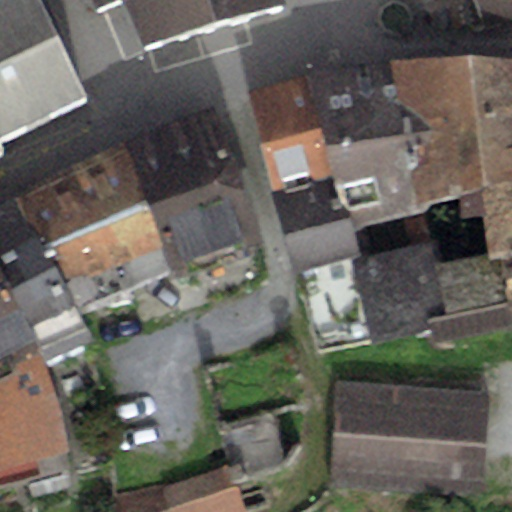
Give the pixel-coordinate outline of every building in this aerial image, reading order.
[(0,0),(0,161),(7,158),(1,147),(89,108),(35,0),(0,0)] [(91,0),(99,16),(122,3),(144,50),(286,5),(285,0),(91,0)] [(511,0),(474,0),(484,30),(511,18),(511,0)] [(511,60),(392,61),(417,201),(458,193),(464,218),(483,215),(487,253),(433,265),(454,340),(511,325),(511,60)] [(392,61),(305,74),(335,177),(350,227),(419,210),(417,201),(392,61)] [(335,177),(305,74),(246,94),(272,195),(335,177)] [(213,108),(123,145),(172,274),(263,244),(213,108)] [(66,169),(15,198),(76,310),(172,274),(123,145),(66,169)] [(350,227),(335,177),(272,195),(321,354),(372,344),(349,258),(358,255),(350,227)] [(0,271),(35,343),(39,351),(85,329),(76,310),(15,198),(0,206),(0,271)] [(358,255),(349,258),(372,344),(431,330),(434,344),(454,340),(433,265),(420,218),(402,223),(408,243),(358,255)] [(0,271),(0,369),(8,365),(4,358),(35,343),(0,271)] [(60,408),(40,358),(17,365),(20,372),(0,384),(0,470),(36,461),(39,474),(69,467),(66,453),(72,452),(60,408)] [(492,393),(337,383),(330,487),(485,497),(492,393)] [(285,467),(272,426),(232,439),(245,479),(285,467)] [(110,497),(113,511),(244,511),(225,470),(110,497)]
